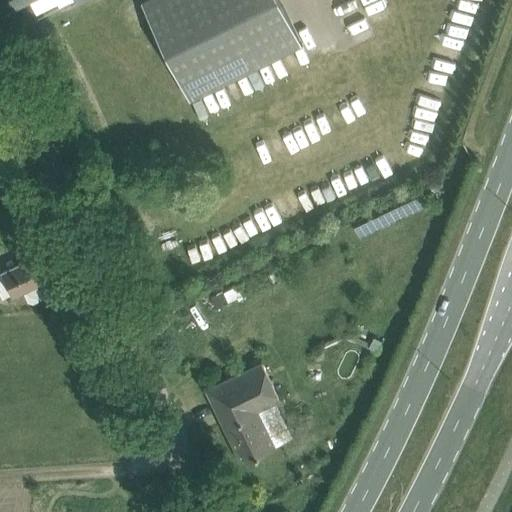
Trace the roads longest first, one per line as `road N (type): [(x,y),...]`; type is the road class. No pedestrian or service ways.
road 1 (unclassified): [(169,408),(0,41)]
road 2 (primary): [(511,155),(356,511)]
road 3 (primary): [(414,511),(511,303)]
road 4 (track): [(0,477),(131,468),(169,408)]
